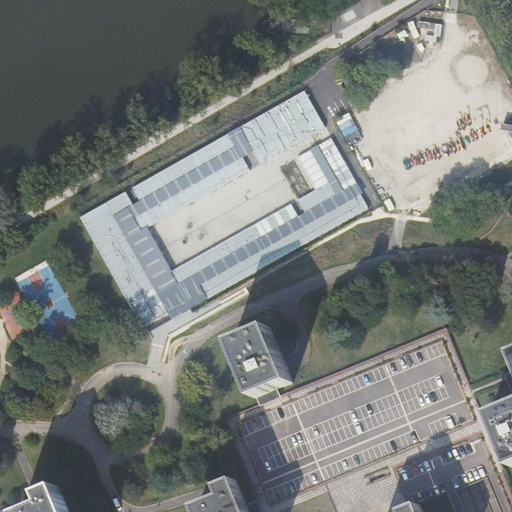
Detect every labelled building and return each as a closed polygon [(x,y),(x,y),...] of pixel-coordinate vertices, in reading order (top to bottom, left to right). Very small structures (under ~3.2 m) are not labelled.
[(441,42),(443,23),(424,21),(422,39),(441,42)] [(459,82),(487,83),(488,55),(460,54),(459,82)] [(311,97),(82,208),(141,329),(316,245),(297,206),(170,267),(149,223),(253,173),(244,156),(256,150),(261,161),(327,129),(311,97)] [(476,138),(471,123),(396,107),(407,104),(390,101),(394,114),(389,115),(387,124),(401,167),(399,175),(403,189),(422,192),(442,186),(447,161),(473,153),(476,138)] [(338,117),(347,141),(361,136),(352,112),(338,117)] [(334,138),(300,154),(315,186),(330,179),(334,187),(333,188),(339,202),(355,194),(344,171),(349,169),(334,138)] [(254,399),(257,407),(279,398),(276,390),(291,384),(283,365),(268,328),(230,344),(252,400),(254,399)] [(511,406),(491,415),(498,433),(491,436),(499,457),(507,454),(511,465),(511,406)] [(258,511),(254,502),(245,505),(235,480),(217,487),(222,497),(207,503),(195,508),(196,511),(258,511)] [(25,511),(65,511),(56,490),(37,497),(22,503),(25,511)]
